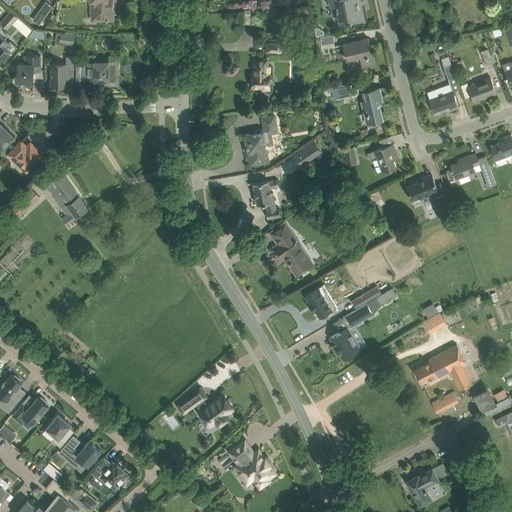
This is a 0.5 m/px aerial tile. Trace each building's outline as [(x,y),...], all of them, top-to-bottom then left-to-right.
[(90,0),(90,2),(92,2),(92,16),(96,19),(114,19),(113,12),(116,12),(116,0),(113,0),(90,0)] [(328,0),(328,1),(332,0),(335,0),(340,22),(348,21),(348,22),(352,21),(351,20),(359,19),(355,3),(358,2),(357,0),(328,0)] [(1,23),(7,28),(9,30),(19,17),(11,11),(1,23)] [(60,43),(74,45),(75,34),(61,32),(60,43)] [(333,33),(321,35),(322,43),(334,42),(333,33)] [(0,63),(4,59),(6,61),(12,53),(14,52),(18,48),(11,41),(9,42),(0,34),(0,63)] [(359,55),(362,67),(375,64),(369,38),(343,44),(347,58),(359,55)] [(265,42),(266,52),(283,52),(283,42),(265,42)] [(481,50),(486,64),(493,62),(488,48),(481,50)] [(25,63),(18,63),(18,72),(16,72),(16,81),(25,81),(25,83),(34,83),(34,70),(41,70),(41,55),(25,55),(25,63)] [(118,75),(118,65),(119,65),(119,55),(109,55),(109,60),(94,60),(94,61),(86,61),(86,80),(94,80),(104,80),(104,85),(119,85),(119,75),(118,75)] [(66,56),(66,63),(51,63),(51,85),(67,85),(67,80),(68,71),(74,71),(74,59),(74,56),(66,56)] [(262,89),(270,89),(270,65),(267,65),(267,59),(254,59),(254,73),(252,73),(252,86),(262,86),(262,89)] [(462,59),(452,63),(455,71),(465,67),(462,59)] [(443,62),(448,79),(455,77),(450,60),(443,62)] [(509,61),(503,63),(511,85),(511,84),(511,61),(509,61)] [(466,73),(458,76),(460,83),(468,80),(466,73)] [(467,82),(461,85),(466,97),(472,95),(474,101),(497,93),(490,76),(486,77),(487,80),(469,86),(467,82)] [(348,83),(337,85),(339,97),(351,95),(348,83)] [(378,97),(382,96),(380,87),(364,91),(366,100),(361,101),(364,114),(367,113),(370,123),(383,120),(378,97)] [(429,98),(435,113),(450,108),(450,110),(459,106),(453,90),(429,98)] [(262,117),(264,128),(255,130),(255,132),(245,134),(248,152),(251,151),(253,164),(269,161),(265,138),(269,137),(270,134),(270,133),(278,132),(275,114),(262,117)] [(0,121),(0,146),(3,149),(15,136),(0,121)] [(504,140),(490,145),(496,159),(507,155),(511,153),(511,134),(503,137),(504,140)] [(389,135),(380,139),(383,145),(392,142),(389,135)] [(21,141),(9,154),(15,160),(16,158),(19,158),(20,160),(21,166),(22,167),(28,167),(30,168),(31,167),(36,161),(35,161),(41,155),(40,154),(41,152),(35,147),(34,148),(33,147),(32,148),(28,145),(27,146),(21,141)] [(314,141),(298,152),(306,163),(322,152),(314,141)] [(393,156),(398,154),(394,143),(374,150),(382,172),(396,166),(393,156)] [(343,148),(346,165),(357,163),(354,146),(343,148)] [(479,163),(480,163),(479,162),(476,152),(463,157),(464,159),(451,165),(452,168),(446,170),(450,181),(476,171),(474,165),(479,163)] [(480,163),(479,163),(488,186),(496,183),(486,155),(478,158),(480,163)] [(79,194),(63,171),(45,184),(65,212),(66,214),(71,210),(76,217),(81,214),(89,208),(79,194)] [(425,179),(407,186),(412,199),(421,195),(424,202),(430,199),(433,198),(431,191),(437,189),(432,173),(424,176),(425,179)] [(266,210),(268,218),(280,216),(279,206),(276,207),(273,192),(270,192),(270,188),(278,186),(277,179),(268,181),(268,180),(254,182),(258,204),(266,202),(267,210),(266,210)] [(433,198),(430,199),(437,218),(451,213),(445,193),(433,198)] [(25,194),(10,208),(18,217),(33,204),(25,194)] [(289,260),(290,262),(291,262),(298,272),(312,263),(299,244),(295,241),(297,240),(296,239),(294,240),(287,233),(290,229),(285,222),(271,232),(271,231),(279,243),(274,246),(272,244),(282,259),(287,255),(290,260),(289,260)] [(327,283),(309,294),(313,301),(312,302),(315,309),(319,307),(323,314),(335,308),(327,293),(331,290),(327,283)] [(382,293),(377,296),(381,303),(386,300),(382,293)] [(367,302),(346,314),(353,325),(373,313),(367,302)] [(423,321),(429,331),(445,322),(439,312),(423,321)] [(348,326),(330,337),(334,344),(333,344),(338,352),(339,351),(343,358),(360,348),(348,326)] [(430,360),(415,368),(421,382),(428,378),(431,383),(439,379),(438,376),(450,369),(460,388),(472,382),(462,363),(466,361),(457,344),(429,358),(430,360)] [(12,372),(0,386),(0,392),(4,396),(0,400),(0,403),(9,411),(21,397),(15,391),(24,381),(12,372)] [(186,397),(192,405),(196,403),(201,410),(200,411),(210,425),(217,420),(219,423),(230,415),(228,412),(233,408),(223,394),(208,405),(203,398),(206,396),(200,387),(186,397)] [(504,388),(494,393),(498,400),(507,395),(504,388)] [(431,400),(437,412),(458,401),(452,390),(431,400)] [(23,403),(13,415),(22,423),(27,417),(34,422),(49,405),(46,403),(48,401),(41,396),(40,398),(38,396),(28,407),(23,403)] [(509,396),(482,410),(485,415),(511,401),(509,396)] [(511,413),(511,411),(495,418),(499,427),(506,424),(510,433),(511,432),(511,413)] [(59,413),(47,427),(56,435),(52,439),(60,446),(66,440),(60,436),(71,424),(59,413)] [(4,424),(0,428),(0,430),(5,435),(10,429),(4,424)] [(245,439),(229,450),(230,452),(235,459),(237,461),(232,465),(247,485),(254,479),(260,487),(271,480),(269,477),(276,472),(270,464),(271,463),(266,455),(265,456),(259,448),(254,451),(245,439)] [(68,442),(60,451),(77,466),(83,459),(89,464),(101,449),(90,440),(79,452),(68,442)] [(105,456),(93,471),(105,481),(105,480),(115,488),(118,483),(119,484),(121,483),(120,482),(127,473),(124,469),(117,463),(117,464),(113,460),(112,462),(105,456)] [(177,458),(173,462),(178,466),(181,462),(177,458)] [(43,459),(39,459),(36,463),(42,467),(46,462),(43,459)] [(44,468),(47,471),(52,464),(49,462),(44,468)] [(418,474),(407,480),(420,505),(432,499),(425,487),(439,479),(433,467),(419,475),(418,474)] [(14,473),(8,468),(5,473),(10,477),(14,473)] [(0,478),(0,499),(3,502),(11,493),(6,489),(10,483),(2,476),(0,478)] [(17,511),(76,511),(79,509),(68,499),(72,493),(53,478),(45,488),(54,495),(56,495),(59,497),(46,511),(42,508),(44,506),(40,503),(37,506),(28,499),(17,511)] [(79,499),(91,509),(98,502),(85,491),(79,499)]
